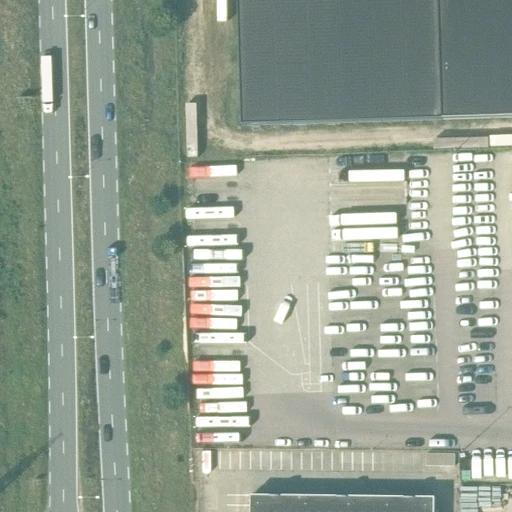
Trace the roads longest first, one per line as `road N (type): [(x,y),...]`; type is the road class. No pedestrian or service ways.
road 1 (primary): [(116,511),(100,0)]
road 2 (primary): [(49,0),(63,511)]
road 3 (unknown): [(434,431),(424,156)]
